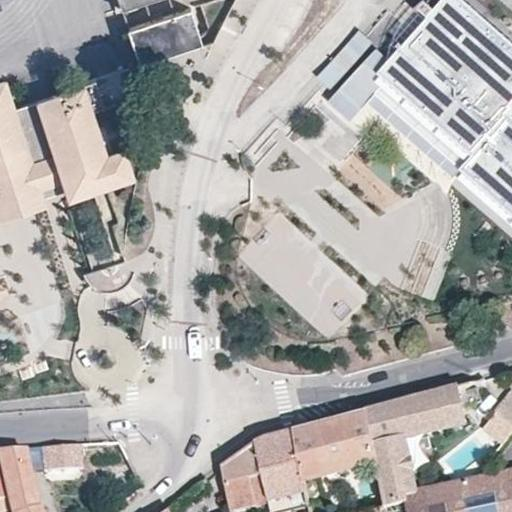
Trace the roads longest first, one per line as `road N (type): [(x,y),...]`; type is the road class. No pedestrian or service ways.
road 1 (residential): [(192,414),(183,344),(192,208),(233,76),(274,0)]
road 2 (residential): [(511,351),(347,394),(282,399)]
